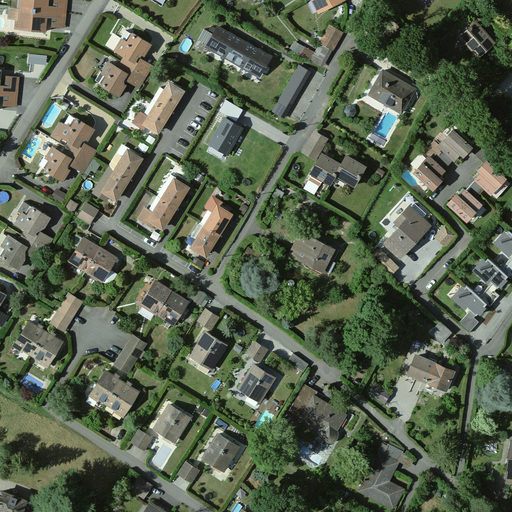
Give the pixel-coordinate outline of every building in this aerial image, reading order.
[(20,0),(20,9),(67,13),(68,0),(54,0),(54,7),(49,6),(50,0),(20,0)] [(341,0),(310,0),(317,12),(341,0)] [(66,28),(67,13),(20,9),(9,8),(8,19),(15,20),(14,30),(47,32),(48,18),(53,18),(52,27),(66,28)] [(478,57),(495,41),(475,19),(458,35),(478,57)] [(223,56),(236,34),(217,23),(204,45),(223,56)] [(343,31),(329,24),(318,42),(332,50),(343,31)] [(120,60),(146,76),(153,65),(139,55),(141,52),(143,54),(151,42),(131,29),(125,39),(120,35),(113,48),(123,55),(120,60)] [(236,34),(223,56),(241,66),(253,43),(236,34)] [(366,35),(359,47),(377,57),(384,45),(366,35)] [(253,43),(241,66),(259,76),(272,54),(253,43)] [(146,76),(120,60),(118,64),(107,59),(100,71),(104,73),(99,83),(118,95),(126,83),(123,81),(123,78),(139,88),(146,76)] [(298,65),(272,112),(285,119),(311,72),(298,65)] [(416,87),(382,68),(367,94),(401,114),(416,87)] [(0,88),(18,90),(19,76),(4,74),(3,83),(0,82),(0,88)] [(168,78),(154,100),(171,110),(185,88),(168,78)] [(18,90),(0,88),(0,93),(3,94),(2,104),(16,106),(18,90)] [(157,132),(171,110),(154,100),(140,122),(157,132)] [(225,100),(219,111),(237,122),(243,111),(225,100)] [(70,148),(90,161),(92,158),(97,150),(85,142),(94,127),(74,115),(69,124),(64,121),(63,123),(58,120),(49,135),(70,148)] [(208,144),(228,156),(244,128),(224,117),(208,144)] [(473,146),(452,127),(436,145),(454,160),(459,154),(463,157),(473,146)] [(301,152),(315,160),(321,151),(328,138),(313,130),(301,152)] [(90,161),(70,148),(68,151),(64,148),(62,151),(50,144),(43,156),(48,159),(42,168),(61,180),(69,168),(66,166),(66,163),(68,161),(70,163),(69,164),(83,173),(90,161)] [(126,146),(111,169),(128,179),(143,156),(126,146)] [(427,155),(412,171),(432,190),(442,179),(438,176),(445,170),(432,158),(436,154),(428,146),(423,151),(427,155)] [(329,184),(334,175),(340,161),(321,151),(315,160),(308,172),(329,184)] [(344,153),(340,161),(334,175),(354,186),(366,165),(344,153)] [(90,161),(83,173),(87,175),(90,170),(94,173),(100,163),(92,158),(90,161)] [(480,172),(474,179),(491,195),(507,177),(486,159),(477,169),(480,172)] [(115,200),(128,179),(111,169),(104,181),(100,178),(92,192),(106,201),(109,196),(115,200)] [(173,175),(159,197),(176,207),(190,185),(173,175)] [(66,194),(56,188),(50,196),(60,202),(66,194)] [(456,192),(446,203),(467,221),(482,204),(465,189),(459,195),(456,192)] [(211,211),(203,223),(220,234),(233,212),(222,205),(224,202),(212,195),(204,207),(211,211)] [(162,229),(176,207),(159,197),(151,210),(144,206),(137,218),(151,227),(154,224),(162,229)] [(78,203),(69,198),(64,206),(72,212),(78,203)] [(98,209),(86,201),(77,216),(90,224),(98,209)] [(20,234),(46,250),(52,238),(38,229),(40,226),(43,228),(51,215),(31,203),(25,212),(20,209),(12,222),(23,228),(20,234)] [(397,226),(382,243),(400,259),(432,225),(409,204),(393,222),(397,226)] [(206,256),(220,234),(203,223),(189,246),(206,256)] [(445,225),(434,237),(445,247),(456,235),(445,225)] [(335,247),(300,229),(288,253),(323,271),(335,247)] [(504,230),(493,242),(507,255),(510,251),(511,253),(511,232),(509,230),(507,233),(504,230)] [(46,250),(20,234),(17,238),(6,232),(0,243),(0,244),(4,247),(0,254),(0,257),(17,269),(25,256),(23,255),(23,251),(39,262),(46,250)] [(67,260),(84,271),(100,246),(83,235),(67,260)] [(117,257),(100,246),(84,271),(109,286),(117,273),(109,269),(117,257)] [(261,253),(248,246),(238,262),(252,269),(261,253)] [(400,267),(380,247),(373,253),(393,273),(400,267)] [(205,262),(195,256),(191,262),(202,268),(205,262)] [(511,257),(503,268),(511,276),(511,257)] [(482,258),(471,270),(485,283),(488,279),(492,283),(497,287),(498,286),(500,288),(507,281),(505,279),(507,276),(487,258),(485,260),(482,258)] [(155,314),(171,289),(154,278),(139,303),(155,314)] [(497,287),(492,283),(481,295),(491,304),(499,295),(494,291),(497,287)] [(461,285),(450,297),(464,310),(467,306),(472,310),(476,315),(477,313),(479,315),(486,308),(484,306),(486,303),(466,285),(464,288),(461,285)] [(0,324),(2,326),(9,315),(0,308),(0,303),(7,292),(0,287),(0,324)] [(171,289),(155,314),(173,325),(189,300),(171,289)] [(50,322),(64,331),(81,302),(82,300),(77,297),(78,296),(69,291),(50,322)] [(205,307),(197,320),(210,329),(219,316),(205,307)] [(476,315),(472,310),(459,324),(469,332),(479,322),(474,317),(476,315)] [(29,355),(45,330),(28,319),(11,346),(21,352),(22,350),(29,355)] [(440,321),(430,333),(442,343),(452,331),(440,321)] [(205,329),(188,355),(211,370),(228,344),(205,329)] [(45,330),(29,355),(37,360),(36,362),(46,368),(63,341),(45,330)] [(147,343),(132,333),(113,364),(128,373),(147,343)] [(254,340),(245,353),(259,362),(268,349),(254,340)] [(374,359),(359,351),(351,366),(365,374),(374,359)] [(293,353),(288,361),(303,371),(308,364),(293,353)] [(416,353),(407,374),(448,391),(456,369),(416,353)] [(253,362),(237,388),(260,402),(276,377),(253,362)] [(106,405),(122,380),(104,369),(88,396),(98,402),(99,400),(106,405)] [(122,380),(106,405),(114,410),(113,412),(123,418),(139,391),(122,380)] [(392,391),(375,381),(368,393),(385,404),(392,391)] [(347,414),(315,395),(318,391),(305,384),(289,410),(300,416),(298,420),(321,434),(322,437),(323,439),(325,441),(328,442),(331,443),(334,442),(337,440),(338,437),(339,434),(338,430),(347,414)] [(168,402),(152,428),(175,442),(191,417),(168,402)] [(152,437),(137,428),(129,441),(144,450),(152,437)] [(240,446),(217,432),(201,458),(224,472),(240,446)] [(398,460),(379,451),(357,491),(394,510),(406,488),(390,481),(400,461),(398,460)] [(403,451),(398,460),(400,461),(410,468),(414,460),(403,451)] [(199,470),(185,461),(177,474),(191,483),(199,470)] [(140,476),(131,489),(144,498),(153,485),(140,476)] [(0,511),(22,511),(27,498),(0,488),(0,489),(0,511)] [(168,511),(150,500),(141,511),(168,511)]
